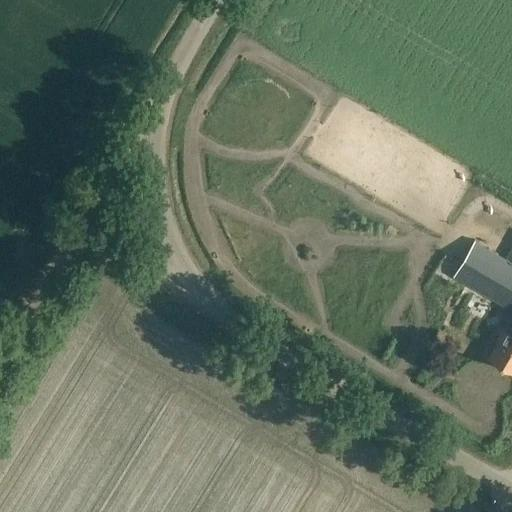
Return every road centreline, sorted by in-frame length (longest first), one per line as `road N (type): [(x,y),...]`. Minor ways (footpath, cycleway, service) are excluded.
road 1 (tertiary): [(511,490),(216,311),(177,249),(157,193),(153,113),(216,0)]
road 2 (track): [(216,311),(79,233)]
road 3 (track): [(79,233),(0,362)]
road 4 (track): [(79,233),(153,113)]
